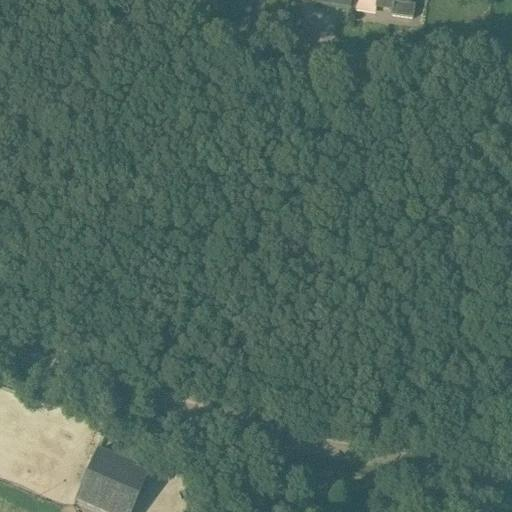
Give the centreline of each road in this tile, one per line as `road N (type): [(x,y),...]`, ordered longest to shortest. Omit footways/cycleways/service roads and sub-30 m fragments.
road 1 (residential): [(204,14),(372,94),(431,113),(467,232),(489,350),(511,407)]
road 2 (unclassified): [(511,463),(331,443),(121,386),(0,340)]
